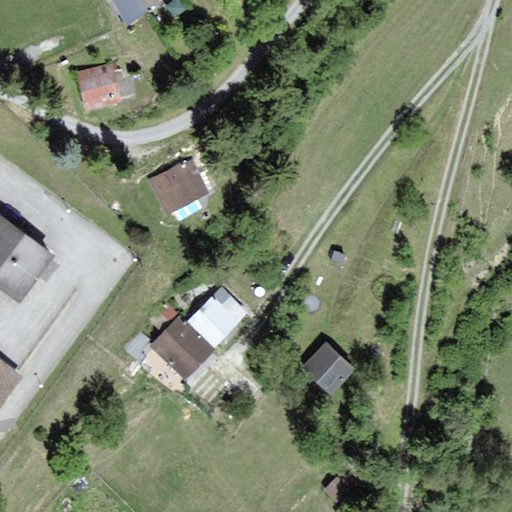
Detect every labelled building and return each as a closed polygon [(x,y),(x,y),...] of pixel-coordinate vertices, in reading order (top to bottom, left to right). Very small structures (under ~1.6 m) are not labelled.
[(160,0),(111,0),(127,23),(160,0)] [(117,107),(110,65),(76,70),(82,112),(117,107)] [(194,156),(149,179),(168,218),(213,195),(194,156)] [(0,287),(25,303),(59,247),(0,210),(0,287)] [(221,288),(188,322),(214,347),(247,312),(221,288)] [(211,350),(175,314),(147,343),(183,378),(211,350)] [(351,369),(326,346),(306,367),(331,390),(351,369)] [(0,411),(26,372),(0,355),(0,411)]
